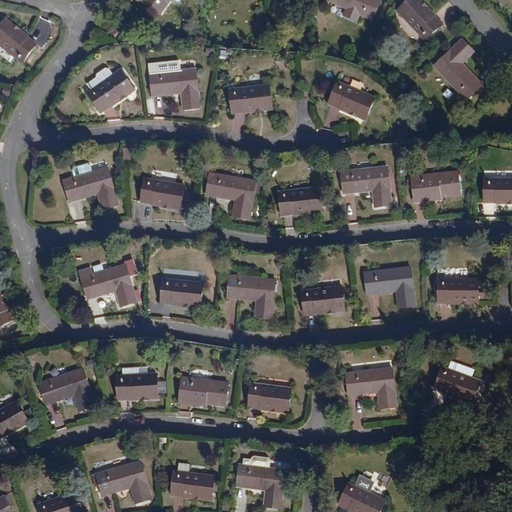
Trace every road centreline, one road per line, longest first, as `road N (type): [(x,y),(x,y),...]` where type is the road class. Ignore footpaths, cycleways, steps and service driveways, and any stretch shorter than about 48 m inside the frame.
road 1 (residential): [(26,246),(43,318),(66,337),(148,333),(260,350),(511,331)]
road 2 (residential): [(26,246),(149,235),(266,245),(511,233)]
road 3 (residential): [(0,469),(98,433),(150,425),(315,439),(431,432)]
road 4 (residential): [(13,147),(142,140),(271,152),(344,147)]
road 5 (residential): [(87,18),(60,79),(13,147)]
